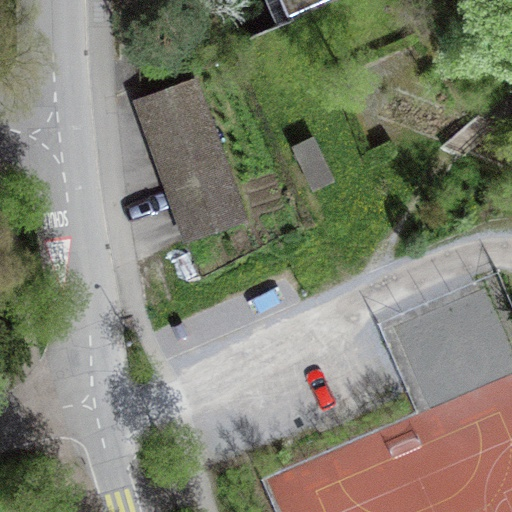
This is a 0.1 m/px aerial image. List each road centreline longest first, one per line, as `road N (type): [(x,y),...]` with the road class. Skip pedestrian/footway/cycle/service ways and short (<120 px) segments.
road 1 (residential): [(96,387),(72,138)]
road 2 (residential): [(72,138),(61,0)]
road 3 (residential): [(123,511),(96,387)]
